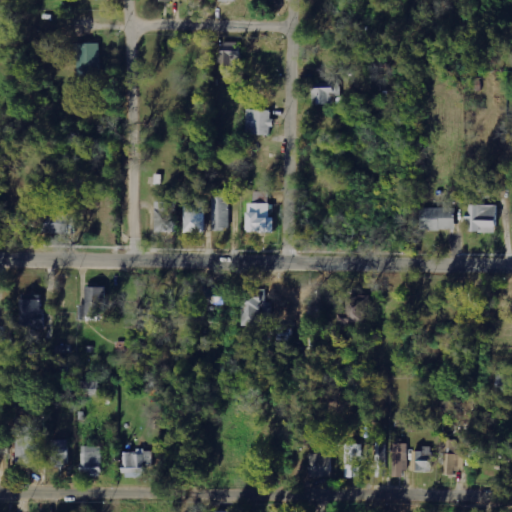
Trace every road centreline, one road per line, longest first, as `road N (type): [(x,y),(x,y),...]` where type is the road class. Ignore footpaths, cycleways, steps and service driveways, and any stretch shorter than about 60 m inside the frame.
road 1 (tertiary): [(511,262),(0,253)]
road 2 (residential): [(511,492),(0,489)]
road 3 (residential): [(300,21),(35,23)]
road 4 (residential): [(143,257),(136,0)]
road 5 (residential): [(301,256),(300,0)]
